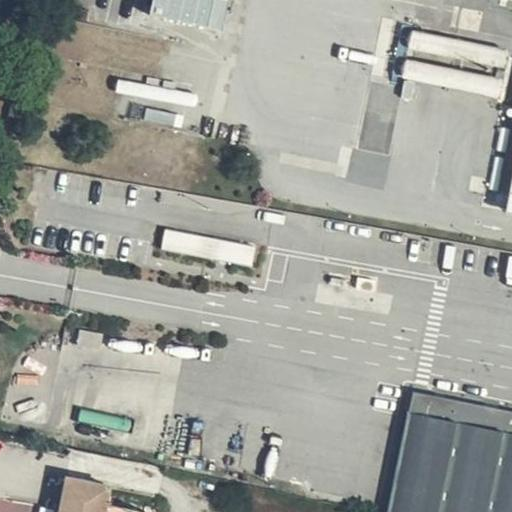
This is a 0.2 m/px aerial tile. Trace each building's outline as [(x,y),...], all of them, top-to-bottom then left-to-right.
[(225,27),(231,0),(155,0),(154,11),(225,27)] [(502,96),(510,48),(410,32),(402,80),(502,96)] [(165,246),(255,262),(258,243),(168,227),(165,246)] [(104,333),(82,329),(79,344),(101,348),(104,333)] [(511,511),(511,406),(418,388),(394,511),(400,511),(511,511)] [(69,475),(61,511),(151,511),(108,503),(112,484),(69,475)]
